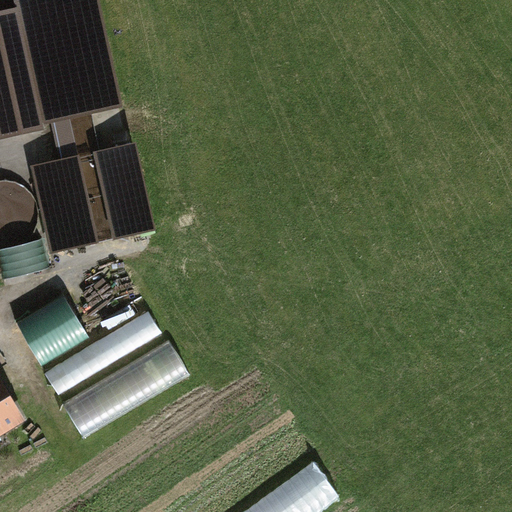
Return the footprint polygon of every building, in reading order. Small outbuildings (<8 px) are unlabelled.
[(0,128),(117,103),(94,0),(16,0),(24,36),(0,41),(0,128)] [(111,150),(94,154),(113,237),(129,234),(111,150)] [(94,236),(78,163),(47,170),(63,243),(94,236)] [(0,230),(8,231),(10,191),(0,190),(0,230)] [(64,294),(16,324),(42,365),(90,336),(64,294)] [(155,315),(44,363),(54,387),(165,339),(155,315)] [(110,364),(114,371),(166,342),(162,335),(110,364)] [(64,405),(84,437),(191,371),(171,338),(64,405)] [(18,418),(0,388),(0,424),(2,428),(18,418)]
